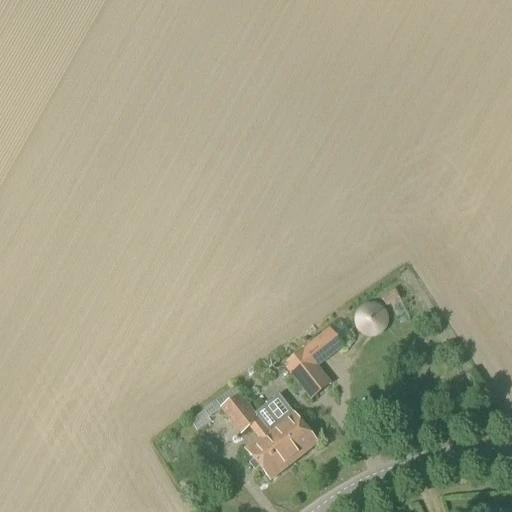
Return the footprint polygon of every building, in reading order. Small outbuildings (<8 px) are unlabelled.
[(385,309),(399,302),(394,291),(380,298),(385,309)] [(371,333),(389,320),(378,306),(360,319),(371,333)] [(310,403),(331,386),(317,369),(343,349),(328,330),(281,367),(310,403)] [(293,464),(269,432),(268,432),(254,416),(238,395),(218,411),(240,438),(248,430),(257,441),(245,451),(270,483),(293,464)] [(317,445),(291,413),(278,397),(254,416),(268,432),(269,432),(293,464),(317,445)] [(188,499),(200,491),(193,479),(181,487),(188,499)]
